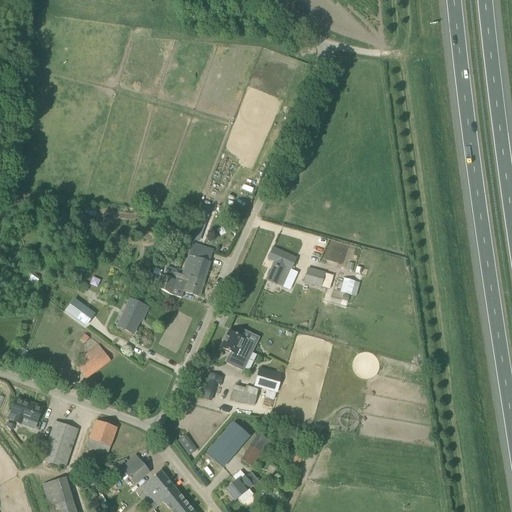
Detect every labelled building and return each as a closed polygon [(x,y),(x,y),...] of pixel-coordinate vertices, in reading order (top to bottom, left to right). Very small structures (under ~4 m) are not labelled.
[(206,219),(199,217),(191,239),(197,242),(206,219)] [(172,224),(169,232),(176,234),(179,227),(172,224)] [(191,245),(188,255),(192,257),(196,258),(190,278),(205,278),(213,252),(197,247),(191,245)] [(274,262),(266,281),(282,288),(291,270),(292,270),(296,259),(272,248),(267,259),(274,262)] [(160,276),(156,289),(170,294),(181,298),(184,291),(186,292),(185,292),(199,297),(205,278),(190,278),(185,276),(177,273),(177,272),(176,270),(169,267),(164,269),(162,275),(161,275),(160,276)] [(303,282),(320,287),(324,273),(307,268),(303,282)] [(352,295),(355,280),(344,278),(341,293),(352,295)] [(74,300),(66,312),(86,326),(94,314),(74,300)] [(148,308),(130,300),(118,327),(133,334),(141,318),(143,319),(148,308)] [(229,332),(221,348),(231,353),(232,353),(227,363),(239,369),(244,372),(252,355),(256,347),(251,345),(243,341),(244,339),(229,332)] [(84,334),(80,340),(85,343),(89,338),(84,334)] [(86,379),(94,373),(110,362),(103,352),(101,354),(97,348),(90,353),(89,352),(81,357),(86,364),(79,369),(86,379)] [(255,383),(279,390),(284,375),(259,368),(255,383)] [(208,373),(205,381),(220,385),(223,377),(208,373)] [(254,405),(258,389),(246,386),(246,389),(234,386),(231,399),(254,405)] [(11,413),(8,420),(14,422),(21,425),(22,425),(24,420),(37,424),(37,423),(42,408),(16,399),(11,413)] [(96,421),(87,448),(107,455),(117,428),(96,421)] [(12,431),(14,425),(6,422),(5,425),(8,430),(12,431)] [(55,422),(42,461),(65,469),(78,430),(55,422)] [(225,468),(238,454),(252,438),(237,424),(210,454),(215,459),(225,468)] [(254,468),(271,442),(258,433),(241,460),(254,468)] [(189,456),(194,453),(183,437),(178,441),(189,456)] [(297,469),(303,458),(291,452),(286,464),(297,469)] [(120,468),(134,485),(149,472),(135,455),(128,461),(126,459),(118,462),(120,468)] [(237,481),(226,490),(235,501),(246,492),(253,486),(249,481),(241,472),(240,471),(233,477),(234,478),(237,481)] [(152,498),(157,504),(159,506),(164,502),(177,491),(172,486),(161,473),(161,472),(148,483),(157,494),(152,498)] [(76,511),(66,478),(42,485),(50,511),(76,511)] [(288,487),(279,483),(274,494),(283,498),(288,487)] [(193,511),(177,491),(164,502),(171,511),(193,511)]
